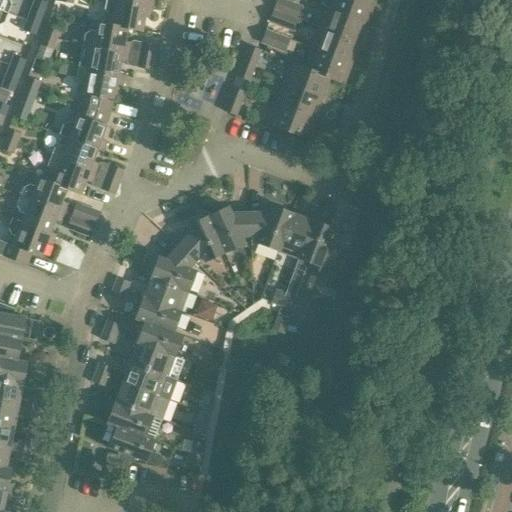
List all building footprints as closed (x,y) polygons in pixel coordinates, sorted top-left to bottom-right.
[(0,0),(0,11),(7,14),(11,5),(9,1),(9,0),(0,0)] [(144,18),(150,19),(152,9),(108,0),(105,0),(104,9),(106,13),(104,23),(104,24),(127,28),(127,30),(142,33),(144,18)] [(153,0),(108,0),(152,9),(153,0)] [(291,0),(276,0),(273,10),(297,19),(303,4),(291,0)] [(327,7),(326,7),(367,23),(375,1),(370,0),(322,0),(321,5),(327,7)] [(319,28),(359,43),(367,23),(326,7),(319,28)] [(292,31),(297,19),(273,10),(268,22),(292,31)] [(130,43),(124,42),(127,30),(127,28),(104,24),(104,23),(91,20),(88,31),(84,35),(82,44),(153,58),(155,45),(133,41),(130,43)] [(21,31),(34,36),(38,26),(25,21),(21,31)] [(61,30),(47,24),(43,34),(57,39),(61,30)] [(319,28),(311,48),(351,63),(359,43),(319,28)] [(289,40),(265,30),(260,43),(285,52),(289,40)] [(43,34),(39,45),(53,50),(57,39),(43,34)] [(128,66),(150,71),(153,58),(82,44),(80,53),(84,58),(81,67),(118,75),(120,62),(126,63),(128,66)] [(261,51),(258,50),(248,46),(240,67),(253,72),(261,51)] [(329,78),(329,79),(343,85),(351,63),(311,48),(304,66),(303,68),(329,78)] [(21,70),(25,60),(12,55),(8,65),(21,70)] [(291,61),(282,83),(322,99),(329,79),(329,78),(303,68),(304,66),(291,61)] [(21,70),(8,65),(4,75),(18,80),(21,70)] [(124,76),(118,75),(81,67),(78,67),(76,77),(79,82),(75,103),(109,113),(112,100),(113,100),(116,86),(122,87),(124,76)] [(250,82),(253,72),(240,67),(236,76),(250,82)] [(27,78),(24,87),(36,92),(40,82),(27,78)] [(282,83),(275,104),(314,118),(322,99),(282,83)] [(36,92),(24,87),(20,97),(32,102),(36,92)] [(244,92),(232,87),(223,111),(235,116),(244,92)] [(0,114),(4,116),(8,106),(0,103),(0,114)] [(106,142),(101,140),(106,126),(111,114),(75,103),(67,123),(62,125),(58,135),(62,137),(97,150),(102,152),(106,142)] [(314,118),(275,104),(267,125),(306,140),(314,118)] [(7,129),(3,140),(17,145),(21,135),(7,129)] [(97,164),(92,162),(97,150),(62,137),(59,146),(54,148),(50,157),(118,182),(123,170),(101,162),(97,164)] [(17,145),(3,140),(0,148),(0,149),(13,155),(17,145)] [(92,187),(114,195),(118,182),(50,157),(47,167),(49,171),(46,179),(45,181),(66,189),(66,190),(80,195),(85,181),(90,183),(92,187)] [(61,202),(66,190),(66,189),(45,181),(46,179),(38,176),(32,174),(28,185),(23,187),(20,197),(63,213),(67,204),(61,202)] [(54,221),(60,223),(63,213),(20,197),(16,206),(19,211),(15,220),(50,232),(54,221)] [(71,216),(95,225),(100,213),(76,204),(71,216)] [(268,212),(249,213),(250,238),(258,237),(256,244),(277,252),(291,214),(271,206),(268,212)] [(243,238),(250,238),(249,213),(230,214),(228,207),(207,216),(225,254),(246,244),(243,238)] [(277,252),(297,259),(311,221),(291,214),(277,252)] [(71,216),(67,229),(90,237),(95,225),(71,216)] [(190,232),(177,246),(196,263),(201,257),(203,263),(225,254),(207,216),(187,226),(190,232)] [(313,217),(311,221),(297,259),(306,263),(304,267),(328,276),(337,253),(340,243),(329,239),(333,229),(332,229),(331,224),(313,217)] [(0,255),(2,257),(26,266),(30,253),(41,257),(46,243),(51,245),(55,234),(50,232),(15,220),(11,218),(7,228),(10,234),(6,244),(0,241),(0,255)] [(191,268),(196,263),(177,246),(164,260),(152,255),(144,276),(150,278),(188,292),(196,270),(191,268)] [(130,283),(117,278),(113,287),(127,292),(130,283)] [(150,278),(142,298),(181,313),(188,292),(150,278)] [(113,287),(110,297),(123,302),(127,292),(113,287)] [(280,307),(285,293),(276,289),(270,303),(280,307)] [(295,297),(285,293),(280,307),(277,313),(302,322),(310,300),(296,295),(295,297)] [(135,319),(144,323),(144,322),(172,333),(172,332),(182,336),(183,337),(183,335),(174,331),(181,313),(142,298),(135,319)] [(0,335),(20,340),(24,318),(13,316),(14,309),(0,303),(0,335)] [(198,322),(214,328),(220,311),(204,305),(198,322)] [(120,325),(107,320),(103,330),(117,335),(120,325)] [(144,322),(144,323),(137,342),(175,357),(183,337),(182,336),(172,332),(172,333),(144,322)] [(103,330),(100,339),(113,344),(117,335),(103,330)] [(20,340),(0,335),(0,357),(16,361),(16,360),(20,340)] [(184,360),(175,357),(137,342),(129,362),(176,380),(184,360)] [(0,379),(22,384),(26,362),(16,360),(16,361),(0,357),(0,379)] [(121,383),(122,382),(169,400),(177,380),(176,380),(129,362),(124,375),(110,370),(111,368),(98,363),(95,373),(107,377),(121,383)] [(107,377),(95,373),(91,382),(104,387),(107,377)] [(0,401),(18,405),(22,384),(0,379),(0,401)] [(162,421),(169,400),(122,382),(121,383),(114,403),(161,420),(162,421)] [(26,396),(24,406),(37,409),(39,399),(26,396)] [(0,401),(0,423),(13,426),(18,405),(0,401)] [(153,441),(161,420),(114,403),(106,424),(116,427),(153,441)] [(37,409),(24,406),(22,416),(35,419),(37,409)] [(0,445),(9,447),(13,426),(0,423),(0,445)] [(154,441),(153,441),(116,427),(108,447),(118,451),(116,457),(107,455),(105,466),(107,470),(122,473),(126,470),(128,462),(133,463),(134,457),(145,461),(147,465),(159,468),(163,456),(151,451),(154,441)] [(29,451),(31,441),(17,439),(15,448),(29,451)] [(189,454),(203,457),(205,446),(191,444),(189,454)] [(0,467),(5,469),(5,468),(9,447),(0,445),(0,467)] [(13,459),(27,461),(29,451),(15,448),(13,459)] [(201,467),(203,457),(189,454),(187,464),(201,467)] [(0,467),(0,489),(6,491),(6,490),(11,491),(12,484),(7,483),(10,469),(5,468),(5,469),(0,467)] [(0,511),(3,511),(6,511),(11,491),(6,490),(6,491),(0,489),(0,511)]
